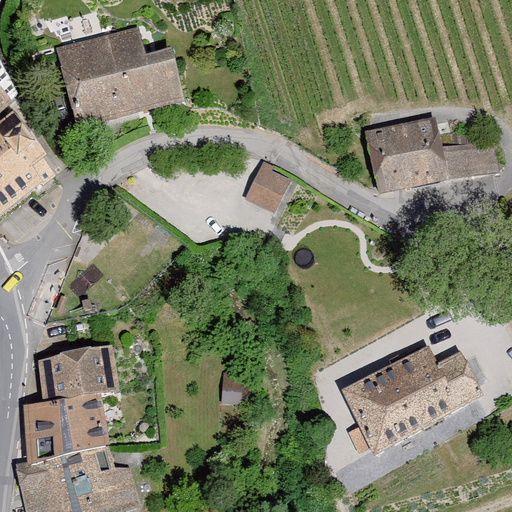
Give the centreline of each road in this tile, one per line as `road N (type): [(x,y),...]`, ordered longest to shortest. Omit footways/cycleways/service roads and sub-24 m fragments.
road 1 (unclassified): [(511,237),(360,204),(263,139),(153,150),(0,282)]
road 2 (tertiary): [(0,305),(9,319),(0,449)]
